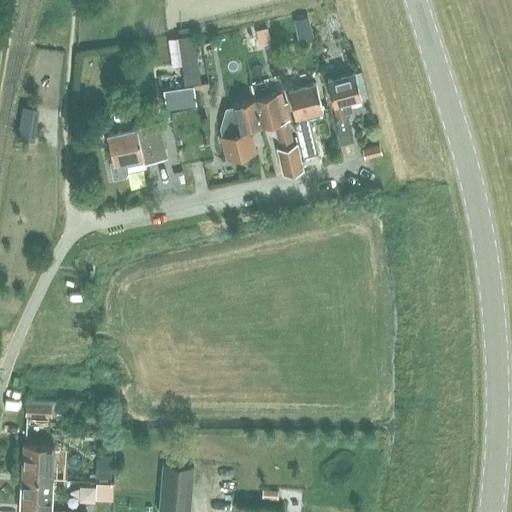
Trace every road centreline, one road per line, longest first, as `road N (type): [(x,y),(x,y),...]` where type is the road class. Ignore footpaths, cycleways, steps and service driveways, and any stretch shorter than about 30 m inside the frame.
road 1 (tertiary): [(483,511),(494,344),(477,220),(417,0)]
road 2 (residential): [(0,394),(29,308),(62,242),(79,226),(363,162)]
